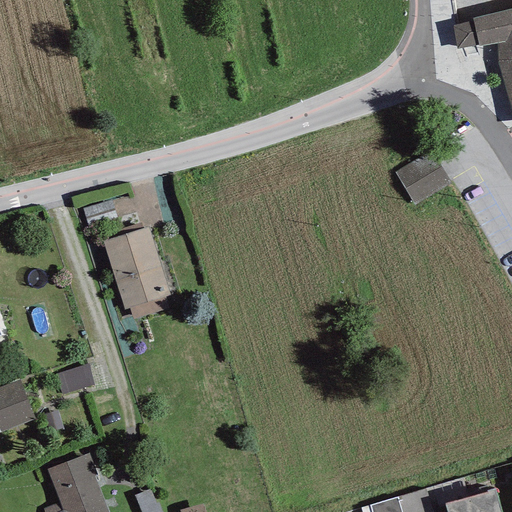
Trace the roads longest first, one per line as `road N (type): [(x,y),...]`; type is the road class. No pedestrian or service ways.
road 1 (residential): [(0,203),(223,145),(343,103)]
road 2 (residential): [(511,155),(468,105),(441,91),(343,103)]
road 3 (residential): [(426,0),(422,31),(405,62),(343,103)]
